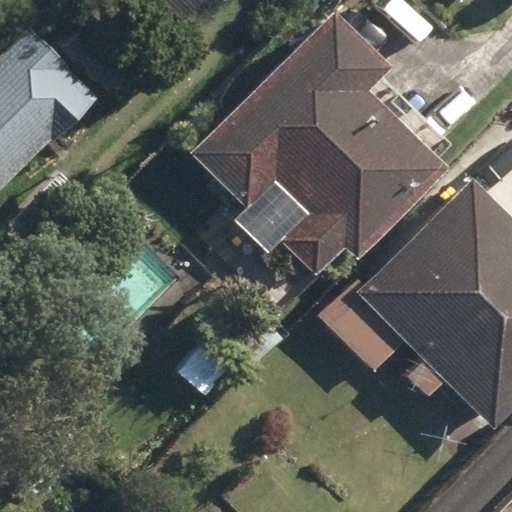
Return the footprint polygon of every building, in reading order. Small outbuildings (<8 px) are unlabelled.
[(128,0),(169,40),(208,0),(128,0)] [(283,248),(317,282),(344,254),(355,267),(449,176),(370,95),(392,75),(336,16),(190,157),(246,214),(236,225),(270,259),(283,248)] [(0,195),(97,104),(31,35),(0,64),(0,195)] [(4,225),(37,257),(90,204),(57,171),(4,225)] [(447,383),(498,433),(511,419),(511,224),(471,183),(363,289),(356,281),(319,319),(374,375),(405,344),(425,365),(409,381),(429,401),(447,383)] [(92,370),(178,278),(136,238),(50,330),(92,370)] [(175,374),(206,399),(229,371),(197,347),(175,374)]
